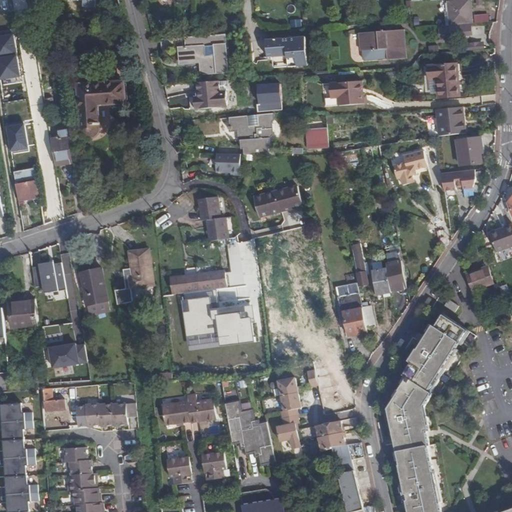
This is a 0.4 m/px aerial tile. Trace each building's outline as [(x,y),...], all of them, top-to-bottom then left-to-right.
[(4,0),(0,1),(0,16),(8,15),(7,7),(5,7),(4,0)] [(467,22),(468,22),(473,22),(472,0),(451,0),(451,22),(467,22)] [(476,23),(491,22),(490,14),(476,15),(476,23)] [(468,34),(467,22),(440,24),(440,36),(468,34)] [(408,59),(406,31),(362,34),(363,51),(388,49),(389,60),(408,59)] [(228,71),(224,33),(199,35),(170,37),(166,38),(162,38),(162,48),(180,47),(180,63),(201,62),(202,73),(228,71)] [(310,64),(307,35),(271,38),(272,56),(289,55),(289,66),(310,64)] [(457,62),(422,64),(423,76),(438,75),(438,96),(459,94),(457,62)] [(363,76),(331,79),(332,96),(339,95),(340,103),(365,101),(363,76)] [(221,90),(221,80),(197,81),(198,95),(194,95),(195,108),(229,106),(227,90),(221,90)] [(79,130),(81,133),(89,131),(90,136),(91,136),(94,135),(97,133),(98,129),(97,103),(124,102),(123,82),(75,85),(79,130)] [(48,93),(40,95),(42,104),(50,103),(48,93)] [(464,105),(440,107),(443,137),(467,134),(464,105)] [(274,118),(273,112),(229,117),(231,130),(238,130),(239,140),(243,140),(244,148),(246,147),(247,152),(270,153),(269,145),(272,145),(271,137),(274,136),(272,121),(274,118)] [(61,137),(52,139),(57,164),(73,161),(66,127),(59,128),(61,137)] [(330,128),(308,128),(308,149),(330,149),(330,128)] [(483,136),(460,137),(461,163),(482,161),(481,150),(484,150),(483,136)] [(406,163),(394,166),(397,179),(401,178),(403,185),(414,183),(413,175),(417,174),(416,170),(428,167),(425,152),(405,156),(406,163)] [(240,155),(217,155),(217,172),(240,172),(240,155)] [(477,169),(442,171),(445,189),(457,188),(457,185),(464,185),(464,187),(474,187),(477,178),(477,169)] [(21,203),(40,199),(37,182),(17,185),(21,203)] [(299,188),(256,197),(259,215),(270,213),(270,215),(294,210),(294,208),(303,206),(299,188)] [(217,212),(214,191),(195,194),(198,214),(204,213),(207,235),(226,232),(223,211),(217,212)] [(499,254),(511,249),(511,228),(493,234),(499,254)] [(364,241),(352,243),(360,284),(370,282),(369,276),(372,275),(370,263),(368,263),(364,241)] [(153,279),(149,242),(128,245),(130,262),(122,263),(124,282),(113,283),(115,297),(131,296),(129,282),(153,279)] [(387,249),(389,259),(402,257),(400,247),(387,249)] [(395,287),(408,285),(402,257),(389,259),(395,287)] [(64,260),(43,262),(45,292),(67,290),(64,260)] [(190,284),(246,276),(244,261),(188,268),(190,284)] [(285,307),(284,307),(284,309),(317,302),(312,272),(319,271),(317,263),(302,266),(305,286),(309,285),(310,290),(292,293),(291,288),(282,291),(285,307)] [(378,293),(393,290),(388,265),(374,268),(378,293)] [(101,267),(89,268),(93,300),(106,298),(101,267)] [(84,302),(93,300),(89,268),(80,269),(84,302)] [(188,268),(177,270),(179,286),(190,284),(188,268)] [(490,268),(468,276),(474,291),(495,284),(490,268)] [(171,287),(179,286),(177,270),(169,271),(171,287)] [(322,287),(319,271),(312,272),(317,302),(328,300),(325,287),(322,287)] [(36,286),(44,286),(44,274),(36,274),(36,286)] [(351,334),(369,330),(368,325),(364,305),(361,291),(339,295),(342,311),(346,310),(351,334)] [(10,317),(36,316),(34,293),(17,294),(17,298),(8,298),(10,317)] [(461,304),(451,298),(447,304),(457,311),(461,304)] [(372,304),(364,305),(368,325),(376,323),(372,304)] [(401,437),(404,450),(431,445),(433,444),(430,431),(434,430),(431,416),(430,416),(427,417),(425,409),(428,406),(436,393),(435,392),(431,390),(439,378),(440,380),(460,349),(458,347),(469,329),(445,314),(436,325),(435,324),(423,342),(424,343),(421,348),(419,347),(412,359),(415,361),(407,374),(411,377),(402,389),(403,390),(390,409),(392,418),(396,417),(397,423),(393,423),(397,438),(401,437)] [(53,366),(86,363),(85,342),(51,345),(53,366)] [(343,383),(336,384),(333,373),(332,374),(330,367),(329,364),(328,359),(316,361),(330,410),(349,406),(343,383)] [(316,361),(313,361),(315,369),(319,383),(327,412),(349,409),(349,406),(330,410),(316,361)] [(311,384),(319,383),(315,369),(308,370),(311,384)] [(283,385),(281,386),(283,393),(285,393),(301,390),(298,375),(282,379),(283,385)] [(443,381),(440,380),(439,378),(431,390),(435,392),(443,381)] [(42,386),(7,389),(7,397),(41,392),(42,392),(43,392),(42,386)] [(186,396),(161,399),(163,419),(189,416),(189,417),(216,414),(213,394),(195,396),(194,390),(186,391),(186,396)] [(286,400),(285,400),(286,407),(289,415),(299,414),(298,407),(304,405),(301,390),(285,393),(286,400)] [(52,402),(50,391),(43,392),(42,392),(45,415),(65,412),(64,401),(52,402)] [(125,416),(135,415),(134,401),(113,403),(110,403),(112,423),(126,422),(125,416)] [(239,401),(225,403),(230,431),(250,428),(247,411),(241,412),(239,401)] [(99,424),(112,423),(110,403),(110,402),(100,403),(96,404),(99,424)] [(86,425),(99,424),(96,404),(96,403),(87,404),(84,404),(86,425)] [(0,408),(1,425),(26,423),(25,416),(23,416),(23,406),(0,408)] [(253,410),(247,411),(250,428),(269,424),(268,422),(259,423),(259,420),(255,421),(253,410)] [(301,420),(299,414),(289,415),(290,420),(285,421),(285,423),(279,424),(281,439),(292,437),(294,446),(303,444),(297,421),(301,420)] [(318,424),(320,437),(346,433),(344,420),(318,424)] [(1,425),(2,440),(24,439),(24,432),(26,431),(26,423),(1,425)] [(260,465),(276,462),(275,457),(269,424),(250,428),(254,452),(254,457),(259,456),(260,465)] [(245,453),(254,452),(250,428),(230,431),(232,444),(239,443),(240,449),(244,448),(245,453)] [(346,433),(320,437),(322,449),(339,446),(348,445),(346,433)] [(2,440),(3,458),(28,457),(27,448),(25,448),(24,439),(2,440)] [(365,511),(352,444),(348,445),(339,446),(351,511),(365,511)] [(431,445),(404,450),(400,451),(401,456),(431,448),(431,445)] [(223,446),(201,449),(201,458),(203,458),(204,461),(202,461),(202,468),(204,468),(205,474),(222,472),(221,463),(225,463),(223,446)] [(66,460),(69,460),(87,459),(86,447),(65,448),(66,458),(66,460)] [(444,511),(431,448),(401,456),(403,465),(401,465),(408,494),(410,494),(411,500),(409,501),(411,511),(444,511)] [(187,451),(165,454),(167,471),(171,471),(172,479),(189,476),(188,470),(190,469),(189,463),(188,463),(187,460),(188,460),(187,451)] [(28,457),(3,458),(4,476),(27,474),(26,464),(28,464),(28,457)] [(91,459),(87,459),(69,460),(70,463),(70,473),(92,472),(91,459)] [(96,472),(92,472),(70,473),(71,482),(68,482),(68,489),(71,489),(96,486),(95,479),(96,479),(96,472)] [(4,476),(5,494),(30,493),(29,485),(27,485),(26,475),(4,476)] [(98,486),(96,486),(71,489),(71,496),(75,496),(76,504),(78,504),(101,501),(101,495),(99,495),(98,486)] [(30,493),(5,494),(7,511),(29,511),(28,501),(30,500),(30,493)] [(287,511),(284,497),(242,504),(243,511),(287,511)] [(102,501),(101,501),(78,504),(78,511),(101,511),(102,509),(103,509),(102,501)]
